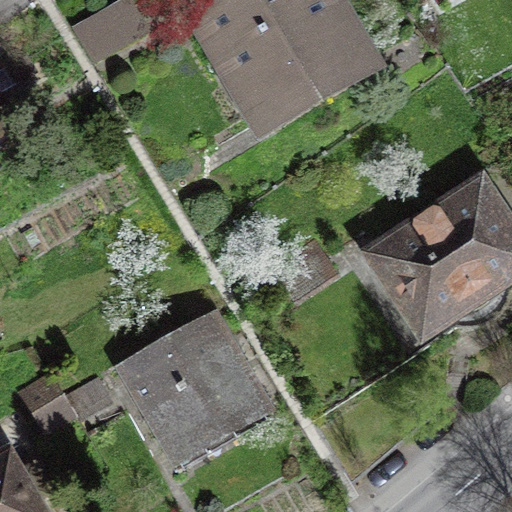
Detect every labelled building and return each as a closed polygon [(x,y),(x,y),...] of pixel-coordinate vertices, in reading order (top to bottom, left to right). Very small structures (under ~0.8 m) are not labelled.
[(318,0),(225,0),(187,22),(212,67),(231,56),(266,118),(357,66),(318,0)] [(126,2),(76,30),(92,61),(144,32),(126,2)] [(418,236),(381,260),(435,343),(457,328),(454,309),(469,319),(480,318),(489,313),(496,301),(493,283),(509,294),(511,291),(511,248),(478,197),(442,220),(433,214),(416,225),(418,236)] [(313,244),(275,269),(295,299),(333,274),(313,244)] [(159,411),(180,449),(251,410),(229,372),(234,369),(225,353),(221,356),(209,336),(126,383),(146,418),(159,411)] [(77,418),(75,416),(65,399),(49,374),(21,390),(46,435),(77,418)] [(96,382),(65,399),(75,416),(106,398),(96,382)] [(40,511),(35,502),(46,496),(31,469),(19,475),(6,451),(0,454),(0,511),(40,511)]
